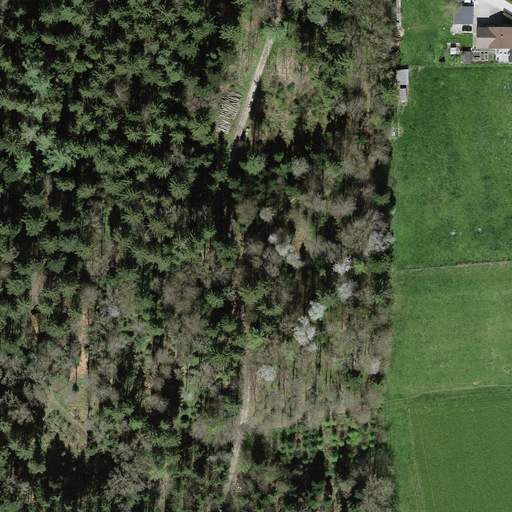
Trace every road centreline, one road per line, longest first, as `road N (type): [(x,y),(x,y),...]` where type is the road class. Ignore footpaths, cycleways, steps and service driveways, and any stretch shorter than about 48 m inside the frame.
road 1 (track): [(282,0),(220,188),(247,350),(221,511)]
road 2 (track): [(511,390),(367,406),(237,434)]
road 3 (track): [(0,296),(158,246),(220,188)]
road 4 (track): [(48,396),(111,464),(153,491)]
road 5 (track): [(12,511),(48,396)]
